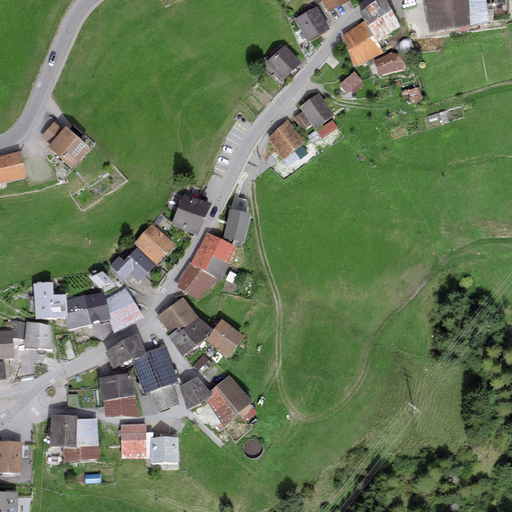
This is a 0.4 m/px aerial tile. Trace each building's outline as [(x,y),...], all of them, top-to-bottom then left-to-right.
[(348,0),(321,0),(327,12),(349,1),(348,0)] [(385,0),(377,0),(360,13),(364,21),(377,42),(383,38),(400,27),(385,0)] [(424,0),(430,31),(489,22),(485,0),(424,0)] [(317,6),(294,19),(307,41),(330,29),(317,6)] [(364,21),(342,36),(354,67),(383,53),(381,50),(377,42),(364,21)] [(377,42),(381,50),(388,47),(383,38),(377,42)] [(286,45),(261,66),(266,72),(271,69),(281,81),(302,63),(286,45)] [(391,53),(373,61),(379,76),(404,69),(401,55),(391,53)] [(354,71),(338,84),(347,94),(351,91),(353,94),(364,85),(361,82),(362,81),(354,71)] [(318,94),(299,108),(315,129),(335,115),(318,94)] [(302,113),(293,119),(302,131),(311,125),(302,113)] [(287,120),(268,139),(283,160),(304,143),(287,120)] [(54,122),(41,137),(50,145),(48,147),(71,168),(89,148),(65,126),(63,130),(54,122)] [(334,123),(316,133),(321,141),(339,131),(334,123)] [(20,151),(0,156),(0,183),(27,177),(22,159),(20,151)] [(211,204),(184,193),(170,224),(197,236),(211,204)] [(237,198),(234,210),(247,213),(245,200),(237,198)] [(234,210),(230,209),(223,238),(244,242),(250,213),(247,213),(234,210)] [(152,224),(156,228),(165,217),(160,215),(152,224)] [(152,224),(134,244),(157,265),(175,245),(156,228),(152,224)] [(236,246),(207,233),(191,263),(220,280),(222,281),(229,264),(228,263),(236,246)] [(119,256),(110,266),(124,280),(129,275),(138,283),(155,266),(137,248),(124,261),(119,256)] [(220,280),(191,263),(190,262),(175,286),(198,300),(209,287),(212,289),(220,280)] [(102,271),(89,278),(99,288),(112,281),(102,271)] [(237,275),(230,271),(225,280),(232,284),(237,275)] [(53,282),(33,283),(35,320),(65,318),(67,318),(66,300),(66,295),(53,296),(53,282)] [(124,288),(105,299),(110,320),(110,322),(113,330),(113,333),(144,317),(124,288)] [(103,293),(66,300),(67,318),(65,318),(67,331),(110,320),(105,299),(103,293)] [(183,297),(157,317),(170,334),(178,329),(180,331),(199,318),(183,297)] [(178,329),(170,334),(168,336),(183,356),(198,346),(212,329),(199,318),(180,331),(178,329)] [(244,337),(221,320),(207,341),(228,358),(244,337)] [(11,331),(12,338),(24,339),(26,324),(9,322),(9,331),(11,331)] [(49,326),(26,322),(25,348),(53,350),(49,326)] [(0,359),(8,359),(14,359),(12,338),(11,331),(9,331),(0,331),(0,359)] [(123,340),(105,353),(113,369),(131,362),(147,355),(146,352),(138,334),(123,340)] [(147,355),(131,362),(144,394),(150,392),(172,384),(178,382),(164,346),(146,352),(147,355)] [(203,355),(193,366),(198,371),(204,365),(209,360),(203,355)] [(0,379),(6,379),(6,378),(10,378),(8,359),(0,359),(0,379)] [(213,364),(209,360),(204,365),(209,368),(213,364)] [(132,372),(98,378),(102,400),(103,400),(135,395),(136,395),(132,372)] [(252,402),(229,376),(210,391),(214,396),(206,400),(224,427),(252,402)] [(197,377),(178,387),(187,410),(206,400),(214,396),(210,391),(197,377)] [(172,384),(150,392),(156,412),(180,405),(172,384)] [(135,395),(103,400),(105,417),(139,417),(135,395)] [(78,416),(51,415),(49,447),(62,447),(98,447),(97,419),(78,419),(78,416)] [(145,424),(120,425),(121,460),(146,459),(146,433),(145,424)] [(179,437),(153,438),(153,433),(146,433),(146,459),(151,458),(151,464),(180,464),(179,437)] [(22,442),(0,442),(0,473),(21,473),(22,442)] [(100,459),(98,447),(62,447),(65,462),(100,459)] [(17,511),(17,492),(0,492),(0,511),(17,511)]
